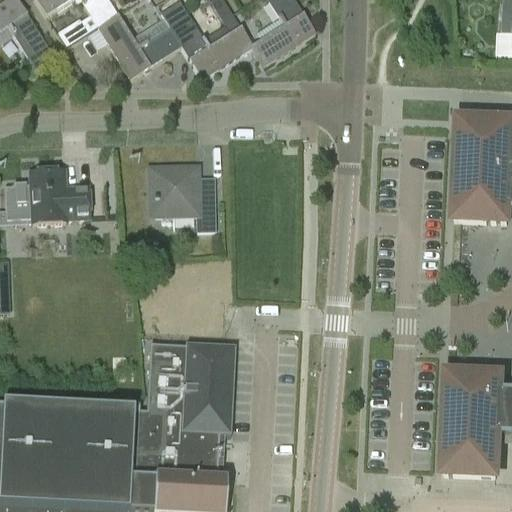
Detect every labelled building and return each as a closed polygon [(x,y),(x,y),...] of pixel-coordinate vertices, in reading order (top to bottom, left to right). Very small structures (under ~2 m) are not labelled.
[(37,0),(33,3),(45,22),(73,4),(76,10),(80,7),(90,22),(79,28),(87,40),(97,34),(116,22),(102,0),(37,0)] [(260,46),(250,52),(262,71),(314,39),(289,0),(262,0),(278,25),(256,38),(260,46)] [(511,0),(502,0),(501,39),(511,39),(511,51),(511,54),(511,0)] [(14,1),(0,9),(0,36),(7,32),(27,65),(34,75),(53,63),(14,1)] [(218,1),(208,8),(220,27),(231,21),(218,1)] [(179,7),(159,19),(168,33),(180,53),(200,84),(250,52),(238,33),(212,49),(208,44),(203,47),(179,7)] [(116,22),(97,34),(129,85),(180,53),(168,33),(136,53),(116,22)] [(78,26),(57,39),(66,53),(87,40),(79,28),(78,26)] [(447,380),(442,480),(495,482),(497,441),(511,441),(511,169),(509,170),(511,128),(458,126),(453,226),(506,228),(507,216),(511,216),(511,394),(499,394),(500,382),(447,380)] [(196,174),(148,175),(149,192),(155,192),(155,204),(149,204),(149,223),(196,222),(196,238),(213,237),(213,205),(197,205),(196,174)] [(250,217),(250,231),(285,231),(285,176),(251,175),(250,189),(234,189),(234,217),(250,217)] [(12,193),(3,193),(4,227),(31,226),(31,230),(64,229),(64,226),(88,225),(87,194),(63,195),(62,177),(28,179),(29,193),(25,193),(25,189),(12,190),(12,193)] [(87,188),(87,194),(88,225),(89,236),(111,235),(109,187),(87,188)] [(0,410),(0,511),(224,511),(226,486),(216,485),(218,441),(230,442),(234,353),(184,350),(184,353),(149,351),(146,418),(0,410)]
